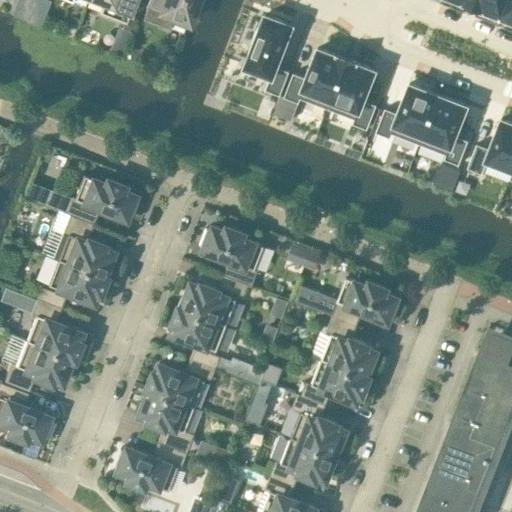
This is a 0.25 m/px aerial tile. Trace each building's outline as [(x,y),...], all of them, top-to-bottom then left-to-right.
[(100,11),(126,22),(130,10),(131,11),(135,0),(103,0),(104,0),(100,11)] [(143,17),(169,28),(174,16),(188,22),(190,17),(194,19),(199,6),(195,4),(196,0),(148,0),(146,6),(147,6),(143,17)] [(473,0),(473,4),(479,6),(479,7),(482,8),(483,7),(499,13),(498,15),(499,16),(505,0),(473,0)] [(511,0),(505,0),(499,16),(500,16),(501,14),(510,18),(511,19),(511,0)] [(249,55),(245,64),(268,73),(263,87),(278,92),(287,68),(276,64),(292,23),(287,21),(288,21),(285,19),(285,20),(273,16),(273,15),(270,14),(270,15),(265,13),(262,22),(261,22),(259,26),(260,26),(251,51),(250,50),(248,55),(249,55)] [(294,71),(284,95),(299,100),(300,96),(327,106),(347,57),(340,54),(337,52),(337,53),(318,46),(307,76),(294,71)] [(347,57),(327,106),(354,117),(353,121),(367,127),(376,103),(363,98),(375,68),(360,62),(360,61),(357,60),(357,61),(347,57)] [(385,107),(376,130),(390,136),(392,131),(419,142),(438,93),(424,87),(425,87),(421,85),(421,86),(410,82),(398,112),(385,107)] [(438,93),(419,142),(446,152),(444,157),(459,162),(468,139),(455,133),(466,104),(456,99),(452,97),(452,98),(438,93)] [(477,142),(468,166),(482,171),(487,158),(511,167),(511,171),(510,177),(511,177),(511,174),(511,121),(502,117),(490,147),(477,142)] [(65,212),(69,213),(93,222),(99,208),(125,218),(127,215),(131,216),(138,199),(133,197),(135,194),(122,189),(124,184),(106,177),(105,182),(83,174),(75,197),(72,195),(65,212)] [(67,234),(58,258),(105,277),(106,276),(103,275),(113,250),(104,246),(105,244),(88,237),(93,222),(69,213),(62,232),(67,234)] [(224,272),(249,282),(252,283),(258,268),(255,267),(264,244),(243,236),(245,231),(227,224),(225,229),(213,224),(212,227),(207,225),(200,243),(205,245),(204,248),(230,258),(224,272)] [(294,242),(290,253),(306,260),(311,249),(294,242)] [(311,249),(306,260),(315,263),(319,252),(311,249)] [(48,284),(93,301),(96,292),(99,293),(105,277),(58,258),(48,284)] [(220,284),(244,294),(249,282),(224,272),(220,284)] [(338,300),(332,315),(356,324),(362,310),(388,320),(389,316),(394,318),(401,300),(396,299),(397,295),(385,291),(387,286),(369,279),(367,284),(346,276),(337,300),(338,300)] [(179,305),(226,324),(237,298),(218,291),(219,288),(201,281),(200,284),(191,280),(182,305),(179,304),(179,305)] [(41,286),(37,297),(61,306),(65,295),(41,286)] [(36,314),(26,339),(74,358),(80,341),(78,340),(83,328),(57,317),(61,306),(37,297),(31,312),(36,314)] [(171,332),(216,349),(226,324),(179,305),(172,322),(175,323),(171,332)] [(331,332),(321,357),(369,376),(370,375),(367,374),(377,349),(368,345),(369,343),(352,336),(356,324),(332,315),(326,330),(331,332)] [(4,380),(28,390),(34,375),(51,382),(52,379),(61,383),(71,358),(73,359),(74,358),(26,339),(16,365),(11,363),(4,380)] [(192,357),(216,366),(220,355),(196,346),(192,357)] [(416,511),(471,511),(475,502),(479,504),(511,418),(511,369),(511,368),(477,355),(416,511)] [(187,368),(212,377),(216,366),(192,357),(187,368)] [(306,381),(302,393),(326,403),(331,390),(357,401),(360,392),(363,393),(369,376),(321,357),(312,383),(306,381)] [(147,386),(195,405),(205,379),(160,361),(156,370),(154,369),(147,386)] [(27,434),(40,439),(41,436),(45,438),(52,420),(48,418),(49,415),(23,405),(28,392),(0,381),(0,423),(9,427),(8,432),(25,439),(27,434)] [(159,440),(187,451),(194,433),(186,429),(195,405),(147,386),(147,387),(149,388),(140,413),(149,417),(148,419),(165,426),(159,440)] [(301,410),(291,436),(336,453),(346,428),(337,424),(338,421),(321,415),(326,403),(302,393),(298,392),(292,407),(301,410)] [(276,459),(270,474),(294,484),(299,471),(316,478),(317,475),(326,479),(336,453),(291,436),(281,461),(276,459)] [(148,481),(169,489),(178,465),(181,466),(187,451),(159,440),(153,455),(127,445),(126,448),(121,446),(115,464),(119,466),(118,469),(130,474),(128,478),(146,485),(148,481)] [(261,511),(313,511),(316,506),(290,496),(294,484),(270,474),(265,487),(270,489),(261,511)] [(208,511),(224,511),(228,502),(214,497),(208,511)]
